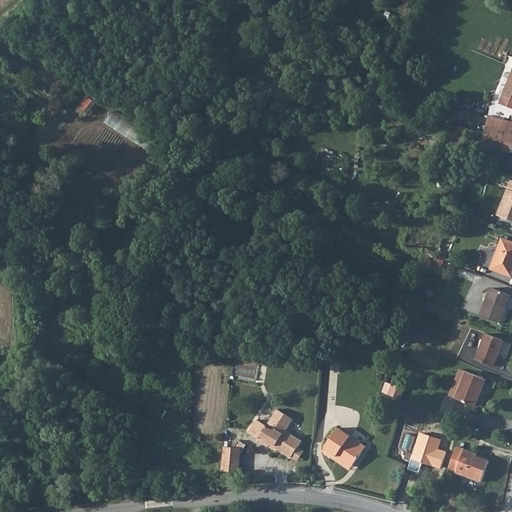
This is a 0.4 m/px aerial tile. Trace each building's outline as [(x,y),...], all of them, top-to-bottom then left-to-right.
[(78,107),(88,115),(98,102),(89,95),(78,107)] [(115,110),(107,122),(149,152),(157,140),(115,110)] [(487,132),(484,144),(502,150),(508,120),(490,115),(487,132)] [(511,120),(508,120),(502,150),(511,153),(511,120)] [(511,218),(511,180),(500,214),(511,218)] [(511,239),(504,237),(492,266),(511,273),(511,239)] [(511,292),(493,286),(482,314),(502,321),(511,295),(511,292)] [(495,365),(505,339),(487,332),(477,358),(495,365)] [(449,395),(455,398),(466,370),(460,368),(449,395)] [(466,370),(455,398),(474,405),(486,378),(466,370)] [(476,406),(487,378),(486,378),(474,405),(476,406)] [(399,389),(396,399),(407,403),(411,394),(399,389)] [(293,422),(277,411),(266,428),(256,422),(248,434),(258,440),(259,438),(271,445),(270,447),(290,460),(292,459),(298,450),(302,443),(287,433),(293,422)] [(339,460),(341,457),(356,467),(369,447),(343,429),(327,452),(339,460)] [(224,446),(222,470),(240,471),(242,447),(224,446)] [(304,454),(298,450),(292,459),(298,463),(304,454)] [(478,457),(458,450),(449,472),(482,485),(489,464),(477,460),(478,457)] [(356,467),(341,457),(339,460),(353,470),(356,467)]
